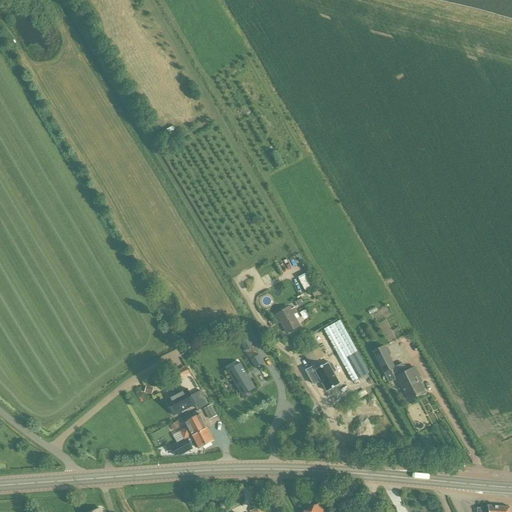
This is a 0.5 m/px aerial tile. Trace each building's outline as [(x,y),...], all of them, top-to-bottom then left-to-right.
[(281,311),(275,315),(287,335),(301,326),(294,315),(298,313),(295,308),(292,310),(289,306),(286,308),(285,306),(280,309),(281,311)] [(369,373),(339,321),(324,329),(353,382),(369,373)] [(248,338),(240,343),(245,351),(254,346),(248,338)] [(382,373),(390,369),(394,367),(383,346),(372,352),(382,373)] [(259,355),(250,360),(255,368),(264,363),(259,355)] [(227,371),(242,396),(255,388),(240,363),(241,365),(228,373),(227,371)] [(313,367),(306,371),(314,385),(321,381),(327,392),(340,384),(334,374),(333,372),(335,371),(331,363),(329,365),(328,363),(319,368),(315,370),(313,367)] [(397,377),(409,401),(424,394),(416,378),(418,377),(414,368),(407,372),(402,363),(394,367),(390,369),(394,378),(397,377)] [(184,376),(180,369),(171,374),(175,381),(184,376)] [(167,399),(165,400),(174,415),(182,411),(181,410),(186,408),(187,408),(195,404),(193,401),(186,389),(174,395),(173,393),(166,397),(167,399)] [(198,398),(193,401),(195,404),(197,409),(208,404),(201,391),(196,394),(198,398)] [(217,416),(211,405),(204,409),(210,420),(217,416)] [(191,436),(206,428),(199,414),(184,422),(187,428),(180,432),(183,439),(191,436)] [(191,436),(183,439),(184,440),(170,447),(174,456),(183,451),(184,453),(192,449),(191,446),(195,444),(198,448),(213,440),(206,428),(191,436)] [(324,511),(319,503),(303,511),(324,511)]
